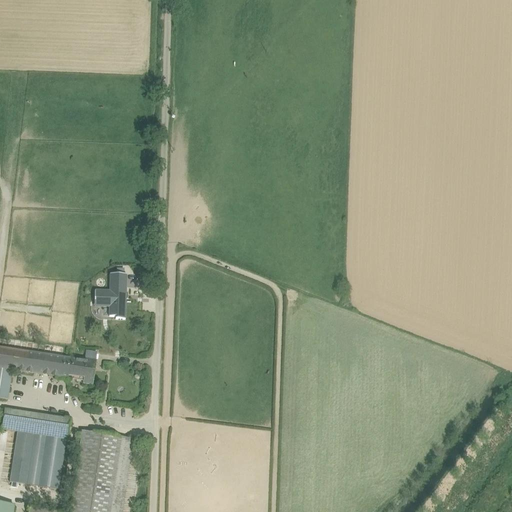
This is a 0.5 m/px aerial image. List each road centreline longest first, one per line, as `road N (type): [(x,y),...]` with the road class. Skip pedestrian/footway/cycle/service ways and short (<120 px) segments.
road 1 (unclassified): [(169,0),(152,511)]
road 2 (track): [(172,258),(194,252),(275,286),(272,511)]
road 3 (track): [(161,511),(170,265)]
road 4 (track): [(0,401),(155,423)]
